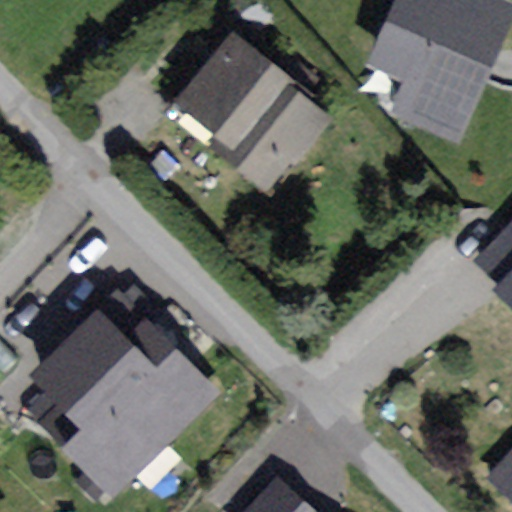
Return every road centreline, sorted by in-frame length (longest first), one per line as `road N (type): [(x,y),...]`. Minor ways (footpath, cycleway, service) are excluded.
road 1 (residential): [(415,511),(96,180)]
road 2 (residential): [(96,180),(0,296)]
road 3 (residential): [(96,180),(0,82)]
